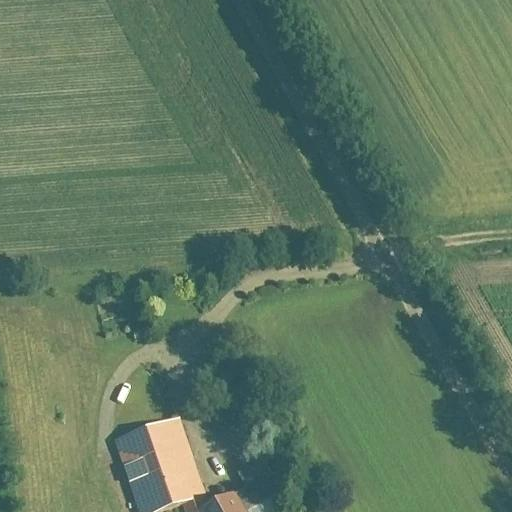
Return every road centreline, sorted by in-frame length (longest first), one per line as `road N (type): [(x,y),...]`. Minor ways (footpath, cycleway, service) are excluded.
road 1 (residential): [(233,0),(511,491)]
road 2 (track): [(378,255),(511,245)]
